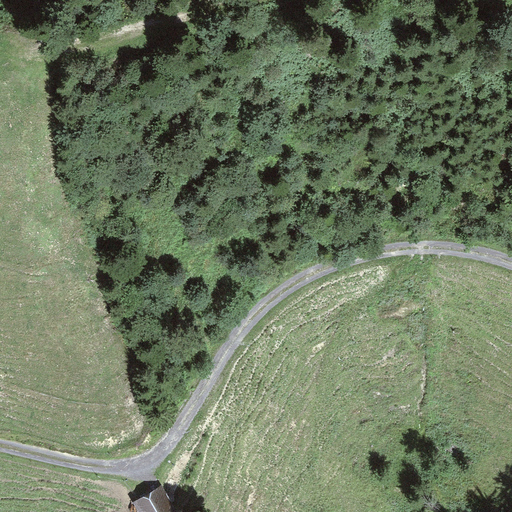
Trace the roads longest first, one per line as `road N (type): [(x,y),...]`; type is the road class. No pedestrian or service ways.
road 1 (track): [(0,446),(108,467),(140,463),(171,439),(253,316),(306,276),(380,250),(427,246),(511,262)]
road 2 (track): [(0,50),(71,52),(236,0)]
